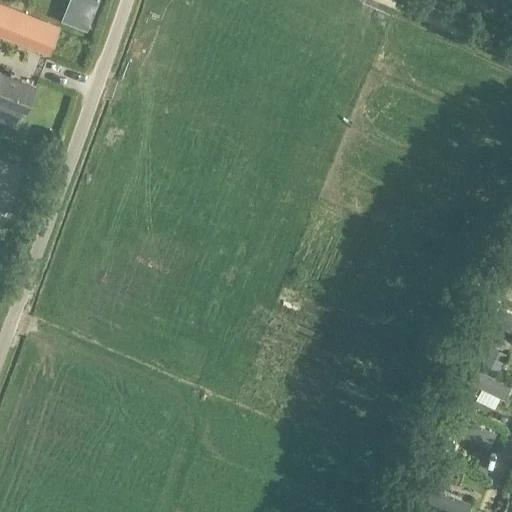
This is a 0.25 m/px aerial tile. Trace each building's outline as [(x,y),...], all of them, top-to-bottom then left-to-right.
[(80,0),(71,25),(87,31),(99,0),(80,0)] [(0,29),(1,30),(9,10),(0,6),(0,29)] [(27,40),(35,20),(20,14),(13,35),(27,40)] [(0,72),(0,102),(0,118),(17,124),(22,111),(25,113),(35,86),(0,72)] [(488,326),(511,335),(511,315),(494,309),(488,326)] [(484,345),(477,361),(497,370),(504,353),(484,345)] [(465,388),(505,403),(511,386),(471,371),(465,388)] [(449,435),(489,450),(495,434),(455,419),(449,435)] [(427,502),(454,511),(469,511),(472,503),(432,488),(427,502)]
